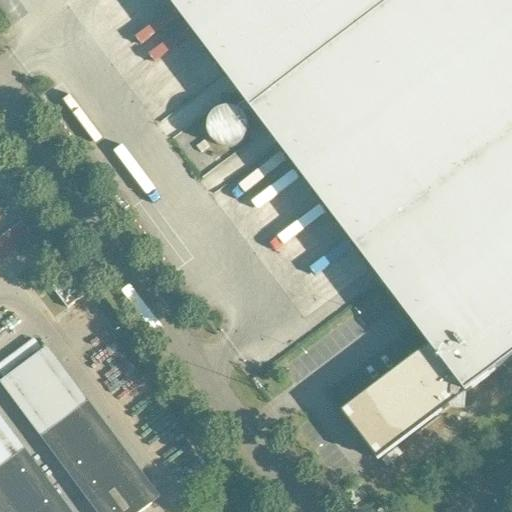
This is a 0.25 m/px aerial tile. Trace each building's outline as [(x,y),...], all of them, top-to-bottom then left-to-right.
[(511,0),(168,0),(376,276),(429,346),(342,413),(378,461),(450,407),(464,409),(466,393),(511,358),(511,0)] [(208,126),(208,128),(208,130),(208,132),(209,134),(210,136),(211,138),(212,140),(213,141),(214,143),(217,145),(219,146),(221,147),(224,148),(225,148),(227,148),(229,148),(231,148),(233,147),(235,147),(237,146),(238,145),(240,144),(241,143),(243,142),(244,140),(245,138),(246,136),(247,135),(247,134),(248,132),(248,130),(248,128),(248,126),(248,124),(247,123),(247,121),(245,118),(245,117),(243,115),(242,114),(241,113),(239,111),(237,110),(235,109),(231,108),(229,108),(227,108),(224,109),(222,109),(220,110),(217,111),(215,113),(214,114),(212,116),(211,117),(210,119),(209,120),(209,122),(208,124),(208,126)] [(196,147),(201,153),(210,147),(205,140),(196,147)] [(0,256),(3,261),(36,237),(24,220),(0,237),(0,256)] [(84,296),(66,271),(49,284),(68,308),(84,296)] [(109,511),(140,511),(152,504),(82,409),(50,432),(109,511)] [(59,511),(5,438),(0,441),(0,498),(10,511),(59,511)]
